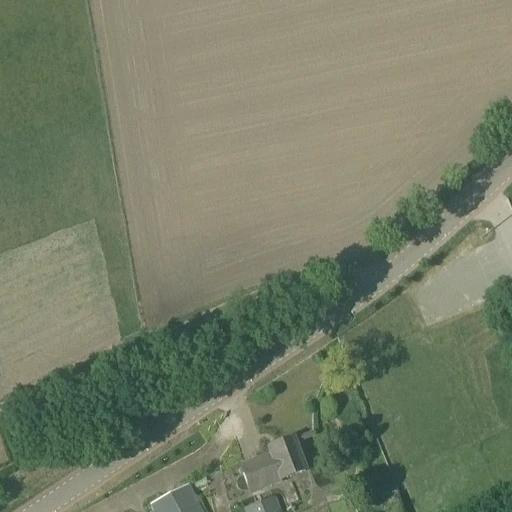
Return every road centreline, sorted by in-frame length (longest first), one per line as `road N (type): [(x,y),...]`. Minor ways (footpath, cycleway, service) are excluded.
road 1 (unclassified): [(40,511),(396,275),(511,167)]
road 2 (track): [(0,411),(297,280),(396,275)]
